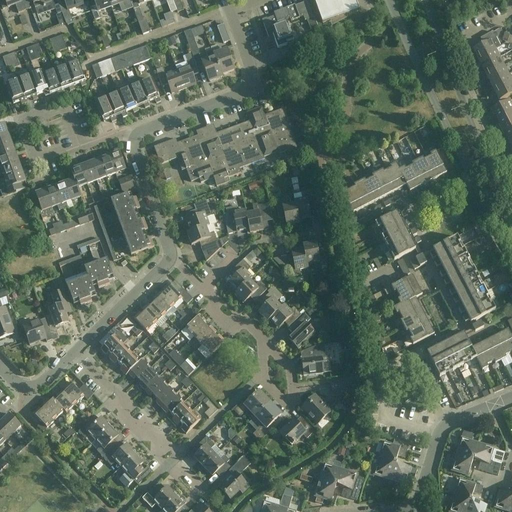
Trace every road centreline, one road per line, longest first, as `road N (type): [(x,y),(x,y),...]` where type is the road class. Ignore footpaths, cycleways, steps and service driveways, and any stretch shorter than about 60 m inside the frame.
road 1 (tertiary): [(388,0),(424,92),(511,254)]
road 2 (unknown): [(229,12),(95,61),(59,25),(0,45)]
road 3 (residential): [(129,143),(258,91),(225,0)]
road 4 (tertiary): [(511,206),(470,124),(426,0)]
road 5 (residential): [(170,460),(72,352)]
road 6 (residential): [(203,288),(255,244),(331,228)]
road 7 (residential): [(72,352),(166,259)]
road 8 (residential): [(166,259),(129,143)]
